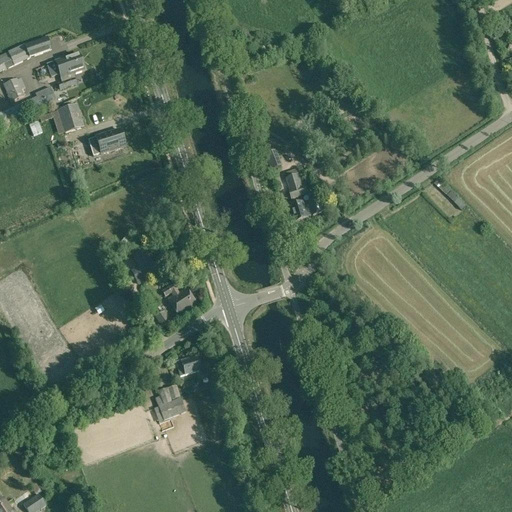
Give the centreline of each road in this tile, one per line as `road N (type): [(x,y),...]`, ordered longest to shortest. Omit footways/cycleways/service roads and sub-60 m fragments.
road 1 (secondary): [(228,308),(131,0)]
road 2 (unclassified): [(289,287),(331,237),(509,117)]
road 3 (unclassified): [(0,453),(228,308)]
road 4 (secondary): [(292,511),(228,308)]
road 5 (unclassified): [(229,92),(289,287)]
road 6 (unknown): [(126,21),(0,76)]
road 7 (unclassified): [(509,117),(478,0)]
